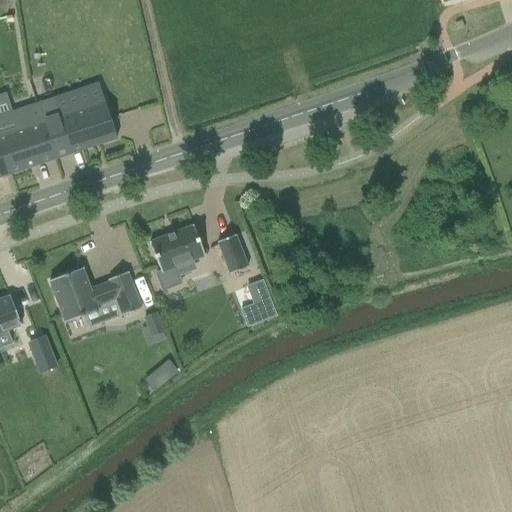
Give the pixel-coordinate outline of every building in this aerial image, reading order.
[(55,160),(72,154),(117,139),(105,103),(60,118),(53,99),(37,104),(55,160)] [(0,116),(0,150),(8,175),(55,160),(37,104),(0,116)] [(0,177),(8,175),(0,150),(0,177)] [(191,262),(205,257),(193,226),(149,243),(161,274),(175,268),(177,276),(194,269),(191,262)] [(230,275),(247,268),(235,236),(217,243),(230,275)] [(82,269),(49,282),(65,324),(98,311),(97,307),(116,300),(122,316),(141,309),(127,273),(108,280),(109,283),(90,290),(82,269)] [(260,323),(276,317),(262,281),(246,287),(253,305),(260,323)] [(9,297),(0,299),(0,333),(20,326),(9,297)] [(143,318),(150,338),(164,333),(157,313),(143,318)] [(27,344),(39,374),(56,367),(45,337),(27,344)] [(143,380),(154,393),(178,373),(168,360),(143,380)]
